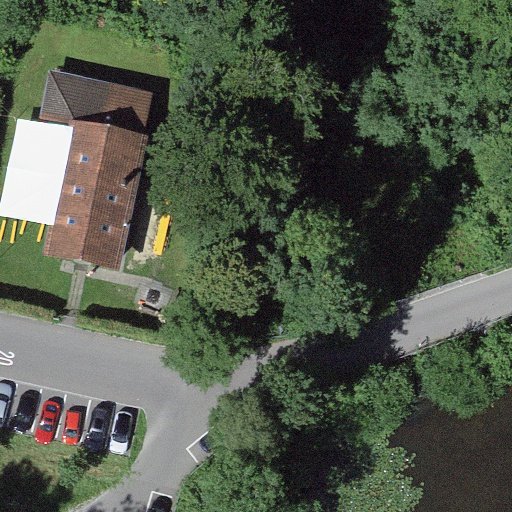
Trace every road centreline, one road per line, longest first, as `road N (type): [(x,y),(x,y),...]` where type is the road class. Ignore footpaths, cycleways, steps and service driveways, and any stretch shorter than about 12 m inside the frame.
road 1 (residential): [(179,382),(291,365),(511,291)]
road 2 (residential): [(0,353),(179,382)]
road 3 (residential): [(120,511),(167,447),(179,382)]
